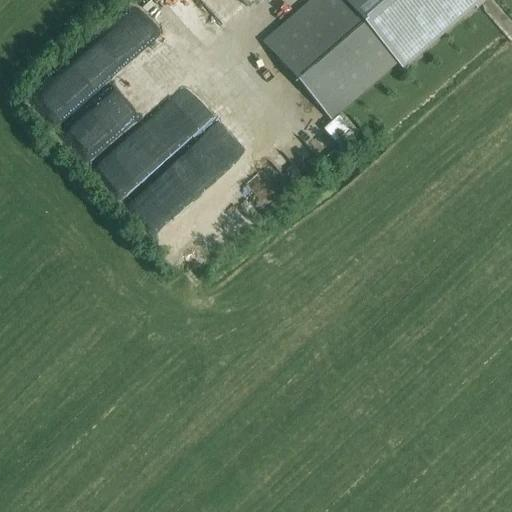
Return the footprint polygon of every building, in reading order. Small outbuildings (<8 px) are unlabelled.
[(180,0),(187,11),(199,5),(196,0),(180,0)] [(205,0),(225,21),(246,2),(243,0),(205,0)] [(312,0),(268,39),(336,118),(470,0),(312,0)] [(155,152),(214,104),(187,71),(188,71),(135,6),(30,92),(83,157),(114,131),(132,152),(138,147),(143,153),(150,147),(155,152)] [(294,131),(283,137),(292,154),(303,148),(294,131)]
